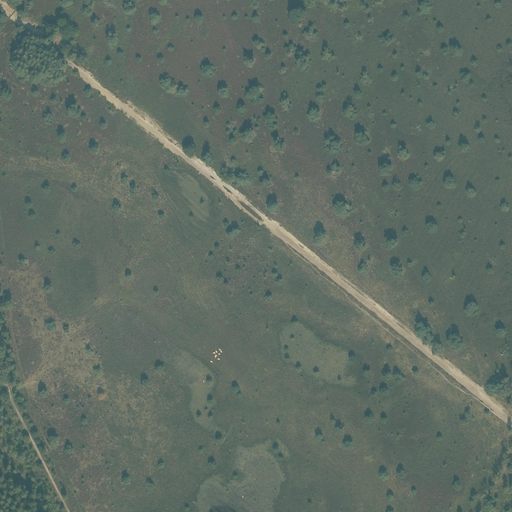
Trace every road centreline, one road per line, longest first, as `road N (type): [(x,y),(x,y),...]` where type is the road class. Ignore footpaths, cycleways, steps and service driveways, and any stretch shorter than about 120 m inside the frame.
road 1 (track): [(0,5),(511,421)]
road 2 (track): [(8,390),(68,511)]
